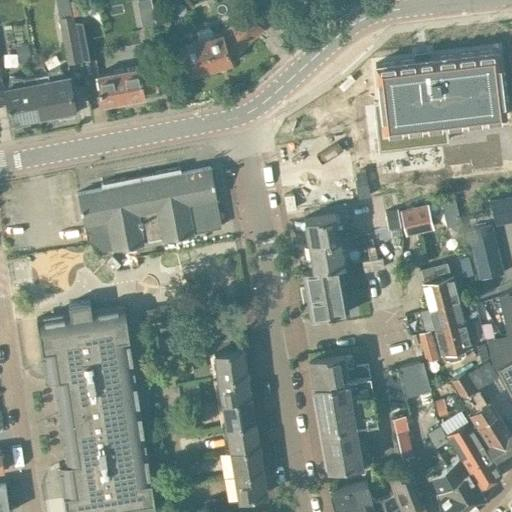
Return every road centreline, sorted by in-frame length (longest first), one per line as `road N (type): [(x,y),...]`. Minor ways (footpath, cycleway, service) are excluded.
road 1 (residential): [(301,511),(242,117)]
road 2 (tertiary): [(0,164),(242,117)]
road 3 (tertiary): [(242,117),(350,26),(432,7)]
road 4 (residential): [(33,511),(0,301)]
